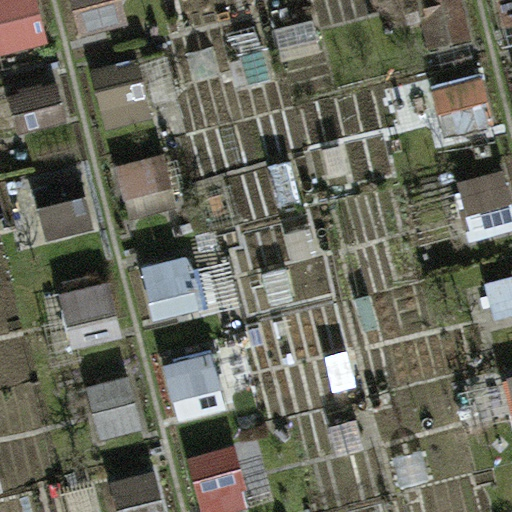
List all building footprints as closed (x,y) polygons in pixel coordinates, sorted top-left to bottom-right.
[(0,0),(0,53),(1,57),(50,44),(38,0),(0,0)] [(73,0),(81,37),(128,27),(121,0),(73,0)] [(440,0),(451,39),(471,34),(462,0),(440,0)] [(130,62),(92,72),(108,129),(146,118),(130,62)] [(444,118),(491,105),(484,76),(436,88),(444,118)] [(22,133),(69,116),(56,82),(9,99),(22,133)] [(163,153),(116,169),(131,211),(178,194),(163,153)] [(461,181),(473,237),(511,229),(511,189),(508,171),(461,181)] [(80,185),(38,199),(51,238),(93,224),(80,185)] [(143,267),(154,323),(238,307),(230,265),(196,271),(193,258),(143,267)] [(116,285),(63,291),(70,348),(122,342),(116,285)] [(213,352),(163,366),(180,424),(230,409),(213,352)] [(133,377),(90,385),(99,439),(143,431),(133,377)] [(240,511),(246,511),(241,448),(194,452),(198,511),(240,511)] [(112,482),(118,511),(165,511),(157,472),(112,482)]
